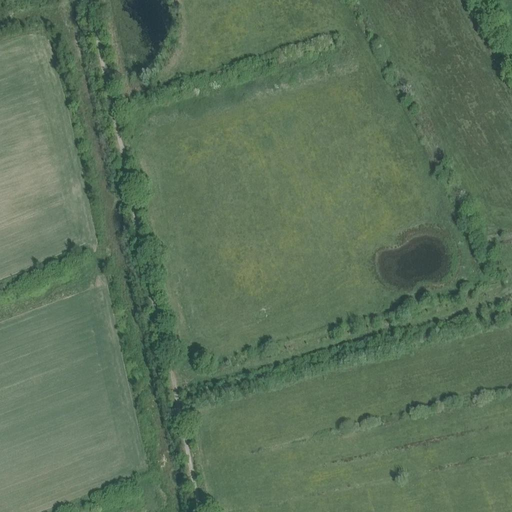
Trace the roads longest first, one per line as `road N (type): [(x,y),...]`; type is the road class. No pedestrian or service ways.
road 1 (track): [(202,511),(89,0)]
road 2 (track): [(175,389),(497,306),(511,293)]
